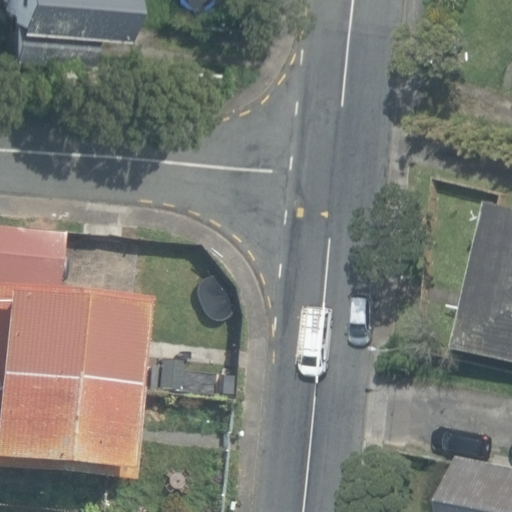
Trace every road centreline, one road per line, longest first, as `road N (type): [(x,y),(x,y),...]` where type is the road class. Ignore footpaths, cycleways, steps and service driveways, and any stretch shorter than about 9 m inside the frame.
road 1 (residential): [(297,511),(332,174)]
road 2 (residential): [(0,144),(332,174)]
road 3 (residential): [(332,174),(351,0)]
